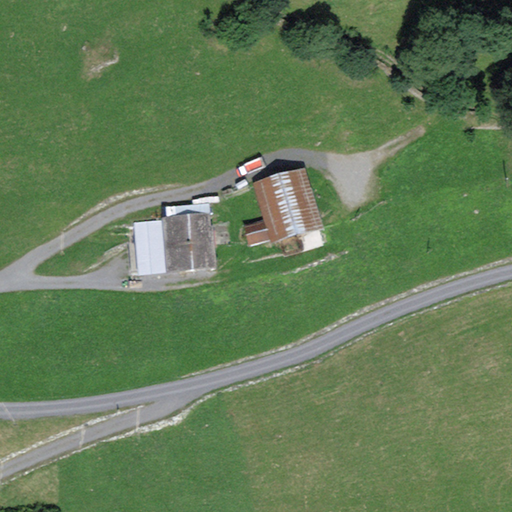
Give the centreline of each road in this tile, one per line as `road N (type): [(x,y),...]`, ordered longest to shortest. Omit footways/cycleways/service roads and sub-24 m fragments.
road 1 (unclassified): [(196,386),(511,272)]
road 2 (track): [(337,168),(399,144),(511,75)]
road 3 (unclassified): [(196,386),(0,411)]
